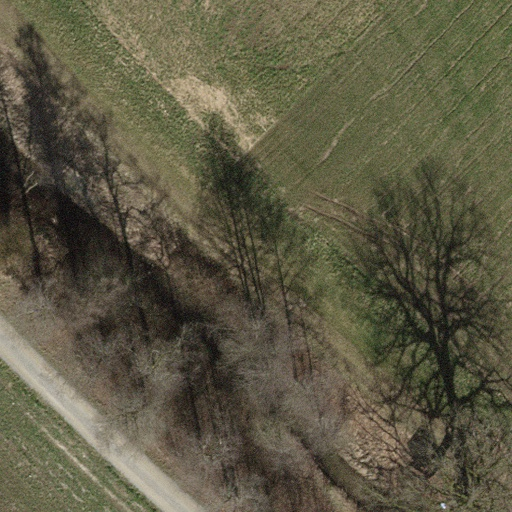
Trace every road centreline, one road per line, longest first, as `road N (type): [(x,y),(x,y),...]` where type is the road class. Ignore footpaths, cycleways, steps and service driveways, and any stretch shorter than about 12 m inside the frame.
road 1 (track): [(511,504),(259,283),(0,11)]
road 2 (track): [(0,327),(125,461),(187,511)]
